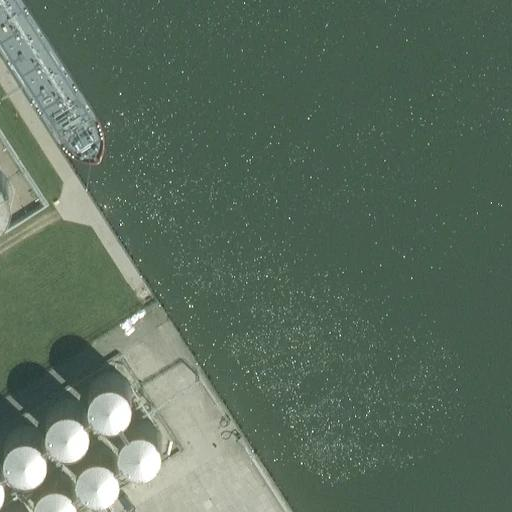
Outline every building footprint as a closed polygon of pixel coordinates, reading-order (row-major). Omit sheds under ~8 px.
[(3,175),(0,172),(0,218),(5,213),(9,204),(10,194),(8,184),(3,175)] [(109,335),(74,345),(85,383),(120,373),(109,335)] [(48,405),(76,387),(58,359),(30,376),(48,405)] [(150,448),(150,387),(106,388),(107,415),(117,415),(117,436),(137,435),(137,443),(149,443),(149,448),(150,448)] [(3,391),(0,398),(0,424),(19,433),(32,405),(3,391)] [(83,472),(93,491),(123,476),(90,410),(61,424),(84,471),(83,472)] [(28,447),(33,489),(62,486),(57,444),(28,447)] [(0,508),(13,511),(19,474),(0,471),(0,508)]
